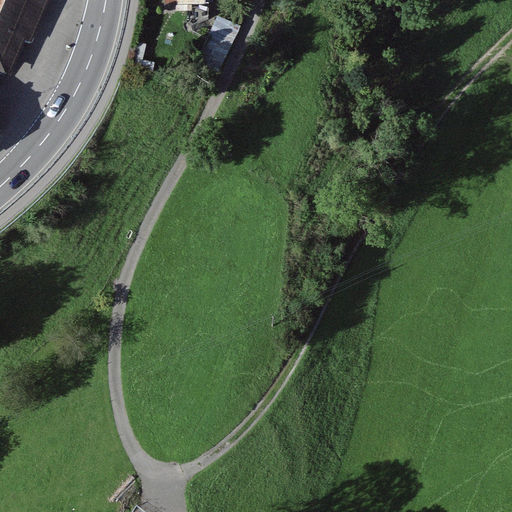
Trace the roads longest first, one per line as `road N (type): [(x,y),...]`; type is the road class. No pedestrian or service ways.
road 1 (track): [(511,41),(454,100),(286,375),(239,435),(186,474)]
road 2 (primary): [(106,0),(78,88),(0,188)]
